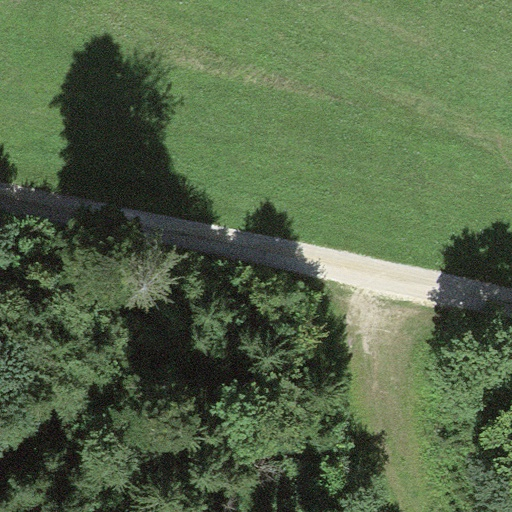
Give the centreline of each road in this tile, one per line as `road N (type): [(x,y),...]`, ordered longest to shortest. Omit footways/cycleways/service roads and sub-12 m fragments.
road 1 (track): [(0,200),(511,310)]
road 2 (track): [(411,511),(400,439),(414,339),(444,292)]
